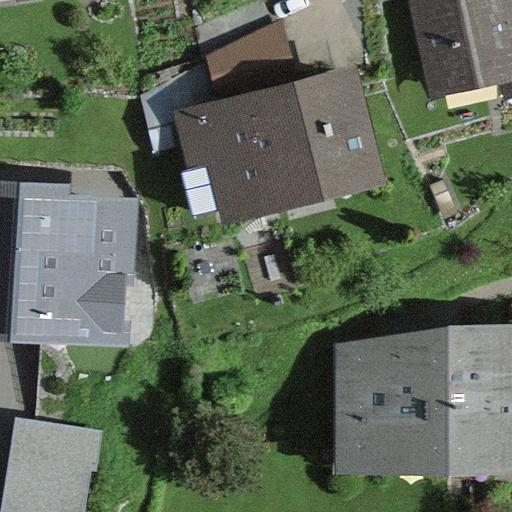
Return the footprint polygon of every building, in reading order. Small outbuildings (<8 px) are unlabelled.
[(259,0),(256,0),(197,30),(202,58),(272,26),(271,24),(259,0)] [(511,62),(511,23),(508,24),(502,0),(464,0),(421,9),(436,79),(511,62)] [(293,91),(276,22),(271,24),(272,26),(202,58),(202,62),(142,93),(153,147),(178,140),(197,213),(368,169),(345,78),(293,91)] [(0,312),(111,319),(117,214),(0,206),(0,312)] [(349,352),(349,455),(511,454),(511,334),(445,335),(349,352)] [(98,432),(34,421),(19,511),(62,511),(71,460),(92,464),(98,432)]
